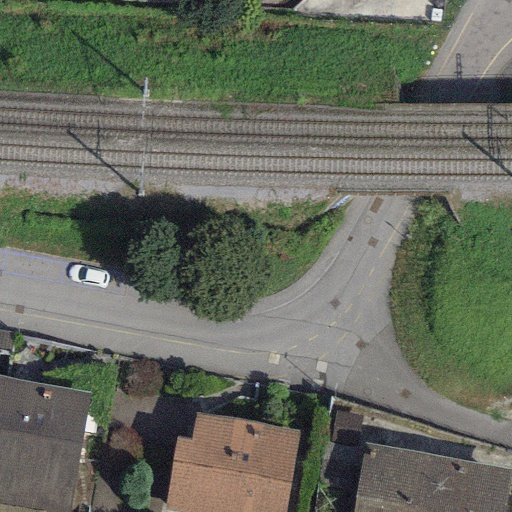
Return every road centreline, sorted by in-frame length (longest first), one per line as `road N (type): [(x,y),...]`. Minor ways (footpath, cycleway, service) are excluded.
road 1 (unclassified): [(489,21),(362,249),(307,315)]
road 2 (unclassified): [(307,315),(267,329),(201,330),(0,295)]
road 3 (unclassified): [(307,315),(386,387),(511,436)]
